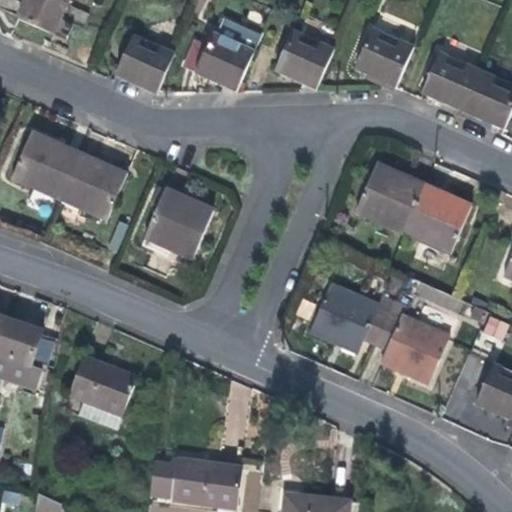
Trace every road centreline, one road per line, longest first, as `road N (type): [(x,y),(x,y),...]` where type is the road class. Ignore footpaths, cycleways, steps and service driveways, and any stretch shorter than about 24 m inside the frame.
road 1 (residential): [(0,51),(160,126),(298,132)]
road 2 (residential): [(244,359),(413,433),(502,511)]
road 3 (residential): [(244,359),(342,127)]
road 4 (residential): [(298,132),(207,343)]
road 5 (residential): [(0,262),(207,343)]
road 6 (residential): [(342,127),(387,118),(511,169)]
